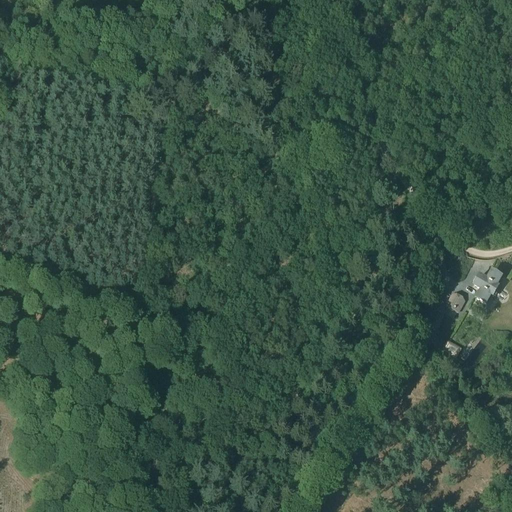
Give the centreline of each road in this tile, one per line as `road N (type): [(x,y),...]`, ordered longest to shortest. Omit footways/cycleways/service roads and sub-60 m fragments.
road 1 (track): [(511,251),(463,254),(422,228),(378,148),(324,0)]
road 2 (track): [(160,511),(92,434),(0,393)]
